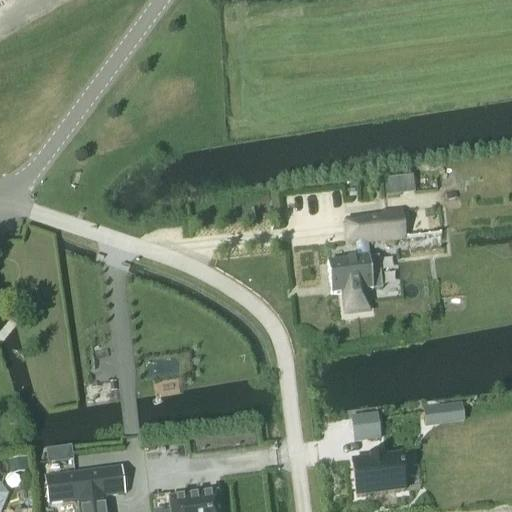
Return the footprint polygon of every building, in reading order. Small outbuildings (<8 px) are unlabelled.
[(384,197),(399,195),(397,178),(382,180),(384,197)] [(356,261),(326,265),(330,297),(343,295),(345,315),(367,312),(365,293),(381,290),(377,257),(368,259),(366,244),(376,243),(404,240),(401,212),(382,214),(383,218),(345,222),(348,246),(355,246),(356,261)] [(366,442),(379,440),(376,416),(350,420),(352,432),(364,430),(366,442)] [(71,450),(46,453),(48,467),(73,463),(71,450)] [(369,461),(351,463),(356,499),(403,493),(401,471),(402,471),(402,467),(400,467),(400,463),(399,457),(381,459),(381,456),(369,457),(369,461)] [(26,460),(6,462),(8,476),(28,473),(26,460)] [(73,475),(43,479),(47,506),(77,502),(78,511),(106,511),(105,500),(124,497),(121,468),(73,475)] [(218,511),(216,495),(169,501),(170,511),(218,511)]
